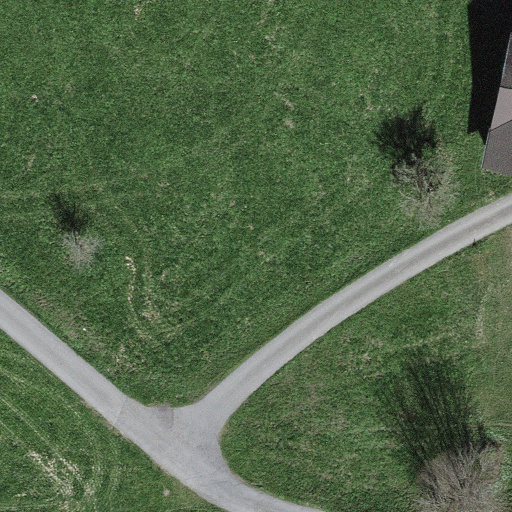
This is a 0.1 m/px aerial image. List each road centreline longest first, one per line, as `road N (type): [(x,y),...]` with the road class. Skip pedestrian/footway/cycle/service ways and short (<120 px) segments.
road 1 (track): [(267,511),(180,453),(225,400),(312,326),(511,209)]
road 2 (track): [(180,453),(0,306)]
